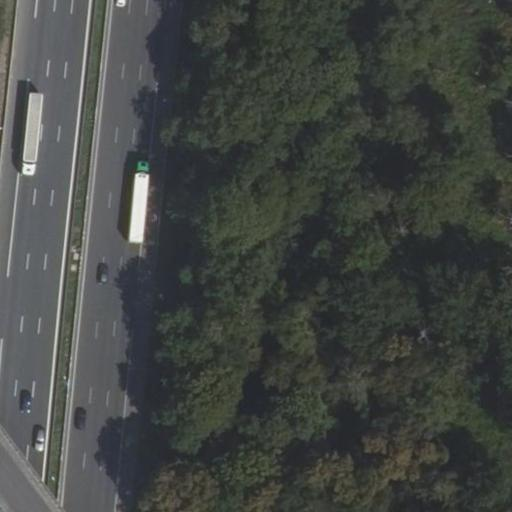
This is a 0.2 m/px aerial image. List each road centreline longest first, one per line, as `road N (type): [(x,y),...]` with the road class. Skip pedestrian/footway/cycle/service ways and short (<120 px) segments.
road 1 (motorway): [(61,0),(10,511)]
road 2 (motorway): [(95,511),(144,0)]
